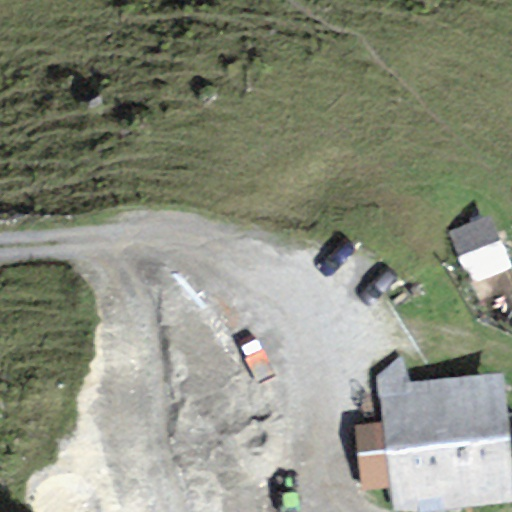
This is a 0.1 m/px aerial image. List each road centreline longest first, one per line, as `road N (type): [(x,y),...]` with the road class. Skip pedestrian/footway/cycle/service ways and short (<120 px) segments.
road 1 (track): [(345,511),(320,493),(296,339),(196,259),(105,240),(0,244)]
road 2 (track): [(183,511),(182,346),(105,240)]
